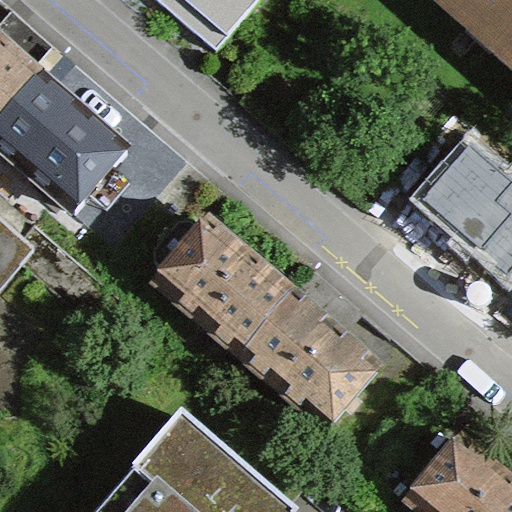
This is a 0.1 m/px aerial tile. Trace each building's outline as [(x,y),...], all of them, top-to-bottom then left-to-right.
[(149,0),(213,54),(259,0),(149,0)] [(511,0),(430,0),(511,72),(511,0)] [(114,167),(0,71),(0,166),(67,223),(114,167)] [(367,384),(190,233),(142,289),(319,441),(367,384)] [(0,292),(23,266),(0,246),(0,292)] [(271,511),(173,427),(99,511),(271,511)] [(511,511),(442,452),(392,511),(393,511),(511,511)]
